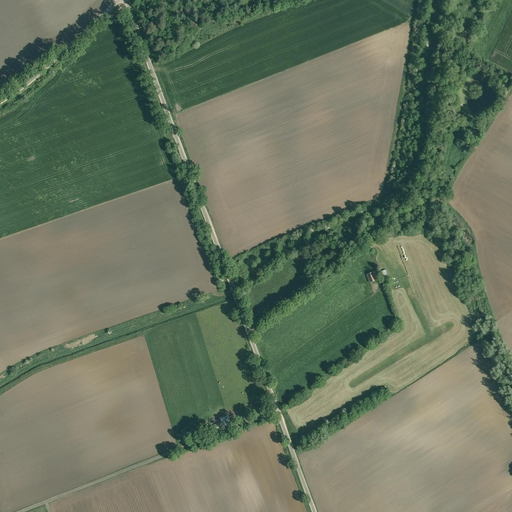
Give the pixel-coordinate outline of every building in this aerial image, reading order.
[(386,270),(380,272),(382,279),(388,277),(386,270)] [(377,271),(367,274),(370,283),(380,279),(377,271)] [(228,415),(220,418),(222,422),(224,427),(231,424),(228,415)] [(224,427),(222,422),(207,427),(209,432),(224,427)] [(203,426),(191,430),(194,437),(205,433),(203,426)]
